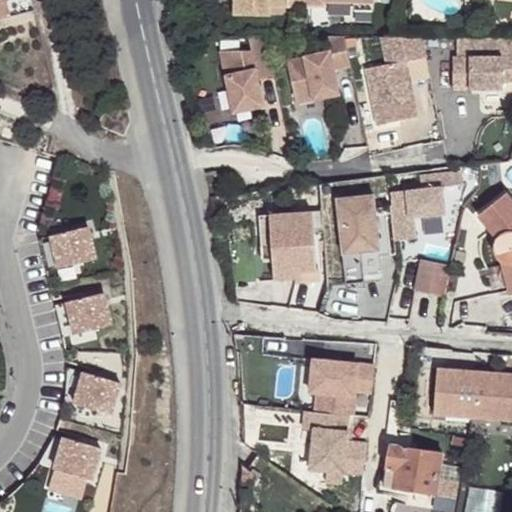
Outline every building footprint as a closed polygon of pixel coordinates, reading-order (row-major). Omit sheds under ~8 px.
[(233,0),(233,15),(270,15),(270,0),(286,0),(286,7),(303,7),(303,0),(233,0)] [(303,0),(303,7),(325,8),(325,2),(373,4),(372,0),(303,0)] [(251,47),(220,52),(233,113),(264,107),(258,80),(275,76),(266,36),(248,36),(251,47)] [(343,36),(326,36),(329,51),(286,61),(296,104),(339,94),(333,69),(350,65),(343,36)] [(457,57),(453,57),(453,90),(502,90),(502,80),(511,79),(511,36),(457,37),(457,57)] [(420,38),(381,38),(387,65),(365,69),(377,125),(417,117),(406,61),(425,57),(420,38)] [(289,137),(291,147),(301,145),(299,135),(289,137)] [(445,213),(442,186),(463,183),(462,170),(421,175),(422,188),(390,191),(391,204),(395,240),(417,237),(415,217),(445,213)] [(395,240),(391,204),(376,206),(375,193),(338,197),(345,283),(365,281),(364,274),(362,251),(379,250),(380,256),(381,255),(396,254),(395,240)] [(497,258),(501,262),(502,265),(507,287),(509,294),(511,293),(511,200),(506,194),(478,217),(496,239),(494,244),(494,251),(497,258)] [(316,270),(312,211),(260,215),(262,258),(273,257),(274,281),(295,279),(295,283),(320,282),(319,270),(316,270)] [(89,261),(82,229),(33,241),(40,273),(89,261)] [(382,273),(381,255),(380,256),(379,250),(362,251),(364,274),(382,273)] [(443,296),(449,265),(421,259),(415,290),(443,296)] [(507,287),(502,265),(488,268),(494,290),(507,287)] [(105,327),(98,295),(48,307),(56,339),(105,327)] [(317,392),(321,360),(314,359),(310,391),(317,392)] [(372,393),(374,366),(321,360),(317,392),(315,411),(352,415),(355,391),(372,393)] [(104,416),(114,385),(60,369),(58,403),(104,416)] [(511,374),(437,369),(433,415),(471,418),(487,419),(511,420),(511,374)] [(406,374),(392,372),(390,395),(404,396),(406,374)] [(348,416),(305,411),(302,428),(313,429),(308,468),(325,471),(324,480),(340,482),(348,416)] [(487,419),(471,418),(468,438),(483,440),(487,419)] [(85,482),(94,450),(48,436),(31,466),(85,482)] [(442,452),(391,444),(385,488),(436,495),(442,452)] [(258,453),(249,469),(268,483),(279,467),(258,453)] [(242,465),(241,480),(255,487),(260,479),(242,465)] [(498,511),(501,488),(463,484),(460,511),(498,511)]
